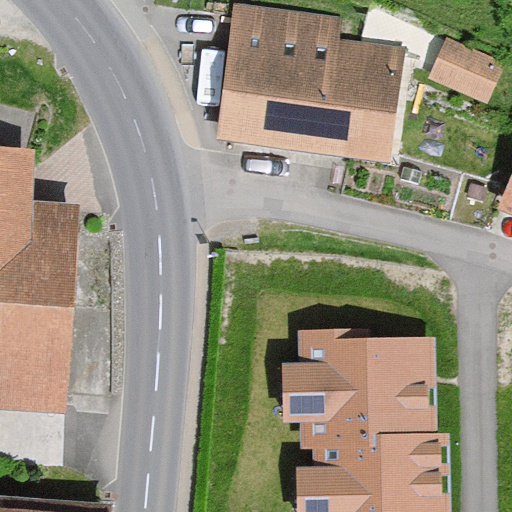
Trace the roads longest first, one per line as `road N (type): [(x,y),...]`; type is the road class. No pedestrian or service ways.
road 1 (residential): [(172,196),(322,204),(511,259)]
road 2 (secondary): [(145,511),(172,196)]
road 3 (secondary): [(172,196),(128,88),(67,0)]
road 4 (unknown): [(0,428),(150,452)]
